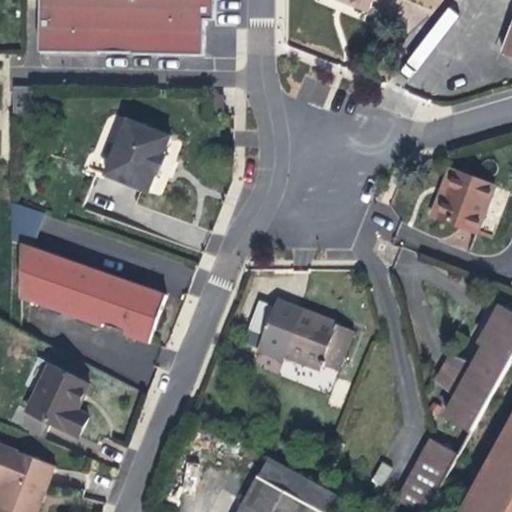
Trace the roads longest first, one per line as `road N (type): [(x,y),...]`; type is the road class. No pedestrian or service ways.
road 1 (residential): [(128,511),(261,181)]
road 2 (residential): [(261,181),(511,111)]
road 3 (residential): [(261,181),(263,0)]
